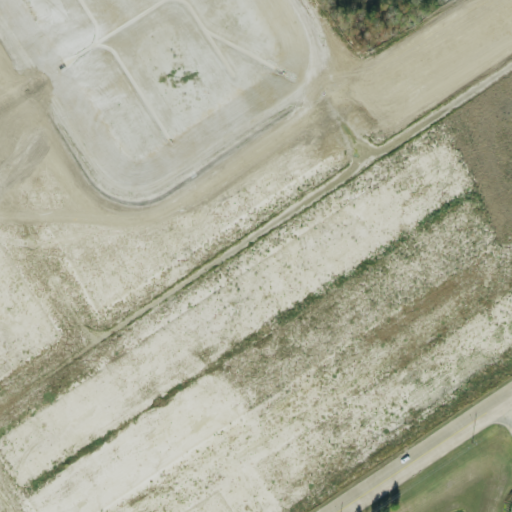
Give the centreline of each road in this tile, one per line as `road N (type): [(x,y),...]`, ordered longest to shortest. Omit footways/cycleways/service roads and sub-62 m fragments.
road 1 (residential): [(511,62),(0,403)]
road 2 (residential): [(224,458),(511,263)]
road 3 (residential): [(9,511),(224,458)]
road 4 (tertiary): [(511,391),(332,511)]
road 5 (residential): [(91,341),(0,199)]
